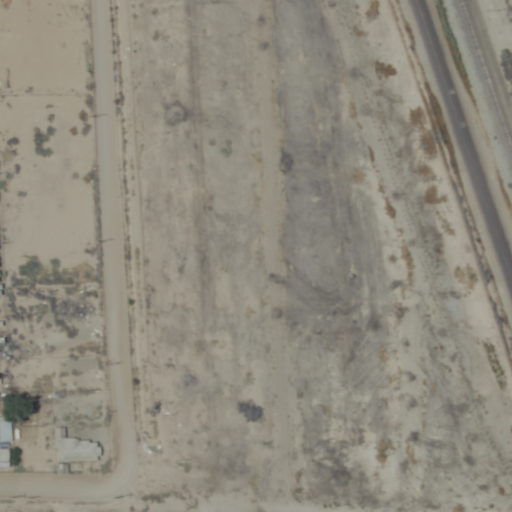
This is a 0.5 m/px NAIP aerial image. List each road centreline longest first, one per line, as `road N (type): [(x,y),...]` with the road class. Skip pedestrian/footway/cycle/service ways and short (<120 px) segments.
road 1 (residential): [(124,474),(98,0)]
road 2 (residential): [(511,280),(416,0)]
road 3 (residential): [(0,487),(106,488),(124,474)]
